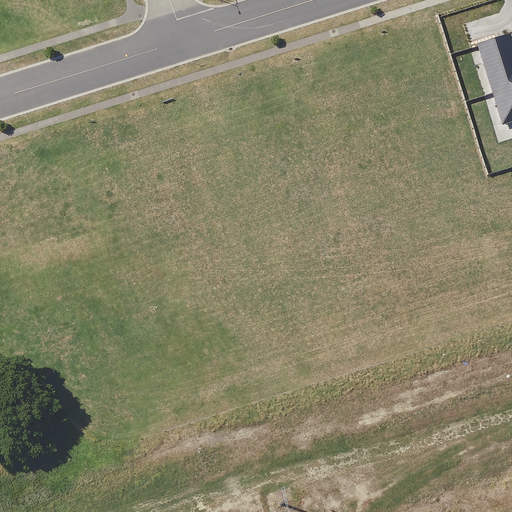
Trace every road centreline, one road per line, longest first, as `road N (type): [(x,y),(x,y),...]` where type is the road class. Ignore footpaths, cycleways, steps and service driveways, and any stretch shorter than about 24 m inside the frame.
road 1 (unknown): [(0,511),(511,382)]
road 2 (residential): [(182,40),(0,98)]
road 3 (residential): [(306,0),(182,40)]
